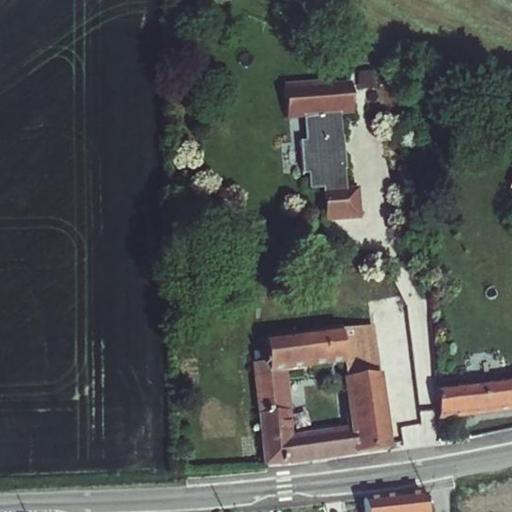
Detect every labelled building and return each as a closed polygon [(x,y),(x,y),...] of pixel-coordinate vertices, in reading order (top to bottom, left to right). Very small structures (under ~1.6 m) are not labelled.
[(360,114),(358,78),(288,83),(291,118),(305,118),(310,188),(328,187),(330,219),(364,217),(362,189),(349,190),(345,115),(360,114)] [(511,233),(459,236),(460,254),(511,251),(511,233)] [(387,453),(373,330),(260,342),(263,367),(253,368),(264,467),(387,453)] [(511,380),(439,388),(442,417),(511,410),(511,380)] [(420,491),(356,498),(358,511),(424,511),(420,491)]
